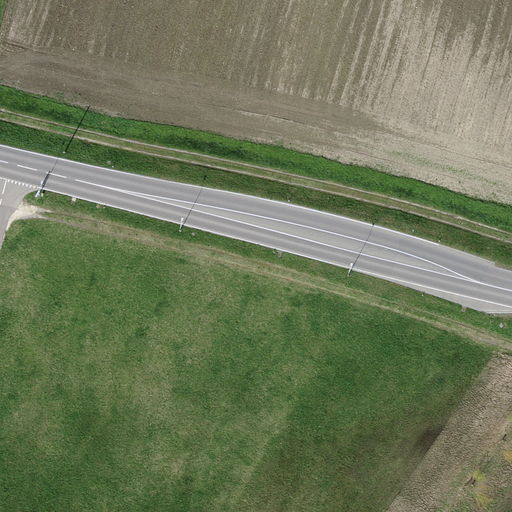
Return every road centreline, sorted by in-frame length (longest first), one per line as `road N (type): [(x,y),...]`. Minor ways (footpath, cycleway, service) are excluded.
road 1 (track): [(511,244),(369,203),(0,121)]
road 2 (primary): [(79,181),(511,298)]
road 3 (primary): [(511,281),(310,218),(79,181)]
